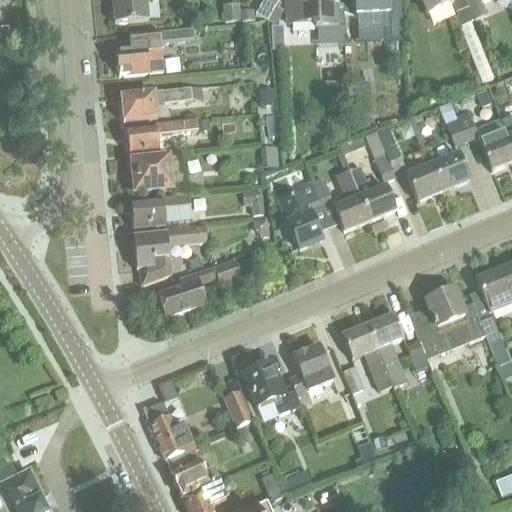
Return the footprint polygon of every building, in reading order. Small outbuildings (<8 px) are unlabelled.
[(111,0),(114,27),(127,26),(148,25),(146,0),(111,0)] [(265,24),(274,9),(279,0),(264,0),(254,18),(265,24)] [(285,0),(287,28),(315,27),(316,32),(343,31),(342,15),(330,15),(329,0),(285,0)] [(387,0),(354,0),(356,32),(384,30),(384,42),(402,41),(401,1),(387,2),(387,0)] [(418,0),(421,4),(420,4),(426,19),(438,14),(438,15),(443,13),(443,12),(443,11),(452,8),(455,16),(460,29),(473,24),(468,11),(464,0),(463,0),(418,0)] [(463,0),(464,0),(468,11),(473,24),(486,19),(480,6),(494,0),(463,0)] [(274,9),(265,24),(273,29),(282,13),(274,9)] [(238,14),(223,15),(224,28),(239,27),(238,14)] [(252,18),(239,19),(240,27),(252,26),(252,18)] [(282,30),(270,31),(271,54),(283,54),(282,30)] [(116,51),(117,56),(119,80),(149,77),(164,76),(161,47),(194,43),(193,33),(126,40),(127,50),(116,51)] [(272,92),(259,94),(261,109),(274,108),(272,92)] [(156,110),(191,106),(190,94),(121,102),(123,128),(157,124),(156,110)] [(485,94),(476,98),(481,111),(490,107),(485,94)] [(269,115),(269,141),(285,141),(285,115),(269,115)] [(458,124),(467,146),(478,142),(474,133),(467,115),(456,120),(458,124)] [(419,118),(413,120),(416,127),(422,125),(419,118)] [(511,120),(501,125),(505,135),(511,152),(511,120)] [(247,122),(248,142),(260,142),(259,122),(247,122)] [(500,122),(474,133),(478,142),(479,146),(491,175),(511,167),(511,152),(505,135),(501,125),(500,122)] [(208,124),(197,125),(198,135),(209,135),(208,124)] [(458,124),(446,129),(455,151),(467,146),(458,124)] [(173,139),(197,136),(196,125),(155,129),(156,133),(127,137),(129,158),(160,155),(159,142),(173,141),(173,139)] [(384,154),(386,159),(393,176),(405,171),(388,130),(376,135),(384,154)] [(459,157),(432,168),(443,195),(470,184),(459,157)] [(393,176),(386,159),(374,163),(383,185),(395,180),(393,176)] [(133,181),(128,182),(130,198),(172,194),(185,192),(187,189),(186,178),(183,175),(182,160),(131,166),(133,181)] [(443,195),(432,168),(407,178),(418,205),(443,195)] [(350,175),(370,225),(396,215),(386,190),(375,194),(372,186),(370,187),(369,183),(367,185),(361,170),(350,175)] [(346,206),(335,211),(334,211),(340,226),(344,236),(370,225),(350,175),(336,181),(346,206)] [(324,184),(313,189),(322,211),(334,207),(324,184)] [(322,244),(310,216),(322,211),(313,189),(312,189),(310,186),(298,191),(301,198),(280,206),(288,226),(287,226),(298,254),(322,244)] [(261,193),(242,195),(243,207),(250,207),(251,219),(263,218),(261,193)] [(165,224),(191,221),(189,200),(162,203),(162,207),(130,210),(132,232),(165,228),(165,224)] [(267,222),(252,224),(253,234),(259,237),(268,236),(267,222)] [(164,235),(132,239),(136,274),(137,274),(139,291),(170,279),(167,251),(207,247),(205,229),(164,233),(164,235)] [(215,292),(241,283),(236,266),(179,285),(181,292),(158,300),(165,323),(206,309),(199,289),(212,285),(215,292)] [(511,299),(511,270),(502,275),(511,299)] [(511,299),(502,275),(475,285),(478,293),(468,297),(472,308),(485,340),(497,369),(509,365),(490,318),(511,308),(511,299)] [(428,312),(408,320),(419,346),(426,365),(473,345),(485,340),(472,308),(461,312),(454,294),(426,306),(428,312)] [(393,319),(367,330),(392,390),(392,392),(405,387),(389,348),(403,343),(393,319)] [(392,390),(367,330),(341,340),(350,364),(364,359),(375,384),(379,396),(392,390)] [(426,365),(419,346),(405,351),(415,375),(429,370),(426,365)] [(292,390),(300,411),(310,406),(306,396),(332,386),(330,378),(318,350),(292,361),(299,379),(289,383),(292,390)] [(300,411),(292,390),(280,395),(270,370),(244,380),(257,414),(273,408),(278,420),(294,414),(300,411)] [(351,399),(363,394),(354,371),(342,376),(351,399)] [(171,386),(158,390),(165,408),(177,403),(171,386)] [(236,433),(251,427),(238,398),(224,404),(236,433)] [(144,415),(164,466),(193,454),(183,429),(173,433),(163,407),(144,415)] [(364,425),(353,428),(358,444),(369,441),(364,425)] [(384,442),(371,445),(374,456),(386,453),(384,442)] [(193,454),(164,466),(171,479),(181,503),(216,487),(219,486),(213,473),(203,477),(199,467),(193,454)] [(461,456),(447,461),(453,475),(467,470),(461,456)] [(374,460),(364,463),(366,469),(376,465),(374,460)] [(45,511),(40,501),(42,500),(29,474),(17,480),(10,466),(0,471),(0,511),(45,511)] [(305,474),(277,485),(283,498),(310,487),(305,474)] [(511,477),(495,485),(501,500),(511,495),(511,477)] [(209,511),(225,506),(216,487),(181,503),(184,511),(209,511)] [(277,489),(265,494),(270,505),(282,500),(277,489)]
